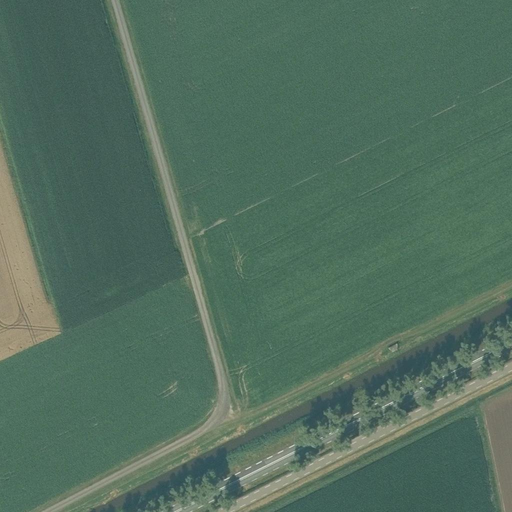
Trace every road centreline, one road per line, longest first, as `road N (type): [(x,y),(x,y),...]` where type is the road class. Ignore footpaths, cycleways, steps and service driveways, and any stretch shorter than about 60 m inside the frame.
road 1 (track): [(46,511),(203,429),(221,413),(225,393),(114,0)]
road 2 (primary): [(178,511),(511,343)]
road 3 (unclassified): [(221,511),(511,366)]
road 4 (track): [(511,286),(263,409),(221,413)]
